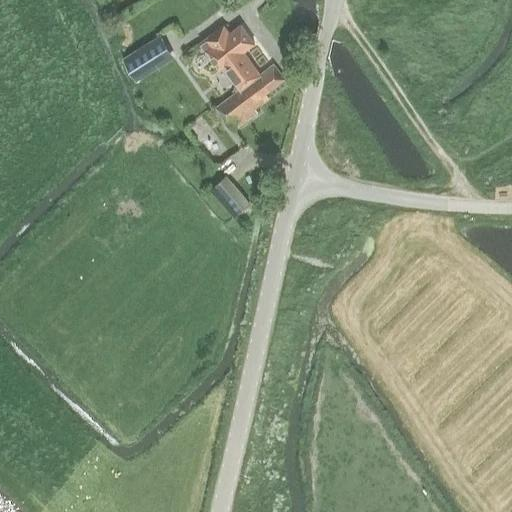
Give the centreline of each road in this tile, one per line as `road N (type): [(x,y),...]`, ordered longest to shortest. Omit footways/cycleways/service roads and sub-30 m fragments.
road 1 (tertiary): [(219,511),(293,178)]
road 2 (track): [(474,207),(333,3)]
road 3 (unclassified): [(511,209),(408,202),(293,178)]
road 4 (tertiary): [(293,178),(333,0)]
